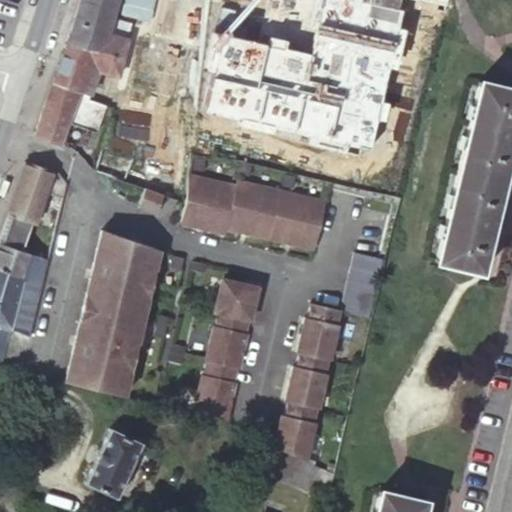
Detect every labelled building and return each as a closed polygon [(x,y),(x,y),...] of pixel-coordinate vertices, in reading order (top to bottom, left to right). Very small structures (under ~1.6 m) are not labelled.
[(81,0),(81,2),(77,18),(54,82),(92,94),(101,65),(120,70),(135,19),(112,12),(115,0),(81,0)] [(441,0),(221,0),(199,121),(406,166),(441,0)] [(196,117),(199,82),(181,81),(179,115),(196,117)] [(54,82),(38,132),(62,140),(68,122),(69,119),(71,115),(82,118),(98,124),(106,100),(92,94),(54,82)] [(482,277),(491,239),(494,225),(511,152),(511,95),(478,87),(435,266),(482,277)] [(71,115),(69,119),(97,129),(98,124),(82,118),(71,115)] [(96,163),(104,165),(109,145),(102,142),(96,163)] [(109,145),(104,165),(128,172),(134,153),(109,145)] [(201,156),(191,155),(190,166),(200,167),(201,156)] [(15,325),(35,334),(39,313),(53,256),(23,247),(32,219),(38,221),(56,169),(29,160),(11,213),(0,242),(0,267),(29,277),(15,325)] [(242,161),(240,171),(250,173),(252,163),(246,161),(242,161)] [(296,173),(286,171),(283,181),(294,183),(296,173)] [(227,228),(237,187),(189,175),(187,199),(182,223),(226,233),(227,228)] [(270,238),(281,193),(238,182),(237,187),(227,228),(270,238)] [(166,193),(147,186),(140,205),(159,211),(166,193)] [(281,193),(270,238),(313,249),(324,203),(281,193)] [(494,225),(491,239),(498,241),(501,227),(494,225)] [(159,247),(107,228),(69,380),(127,395),(146,319),(155,282),(160,261),(156,260),(159,247)] [(370,316),(384,259),(354,252),(341,309),(370,316)] [(181,256),(178,265),(188,267),(190,258),(181,256)] [(197,259),(195,269),(204,271),(207,261),(197,259)] [(0,364),(3,366),(15,325),(29,277),(0,267),(0,364)] [(224,279),(216,310),(221,311),(249,318),(251,319),(259,287),(243,283),(224,279)] [(325,357),(326,357),(335,322),(333,322),(336,308),(308,301),(305,315),(303,315),(294,349),(296,350),(325,357)] [(216,324),(206,359),(208,360),(237,366),(240,367),(248,332),(246,331),(249,318),(221,311),(218,324),(216,324)] [(166,314),(164,323),(173,325),(176,316),(166,314)] [(164,323),(162,333),(171,335),(173,325),(164,323)] [(177,342),(175,351),(184,354),(186,344),(177,342)] [(325,357),(296,350),(293,362),(291,362),(283,397),(285,398),(313,405),(315,405),(323,370),(321,369),(325,357)] [(175,351),(172,361),(182,363),(184,354),(175,351)] [(237,366),(208,360),(205,372),(203,372),(193,405),(203,409),(226,417),(236,380),(234,380),(237,366)] [(313,405),(285,398),(282,411),(280,410),(272,441),(302,455),(311,418),(309,418),(313,405)] [(86,482),(117,499),(145,443),(114,428),(86,482)] [(321,491),(333,470),(273,443),(261,465),(321,491)] [(424,511),(426,505),(380,493),(375,511),(424,511)]
